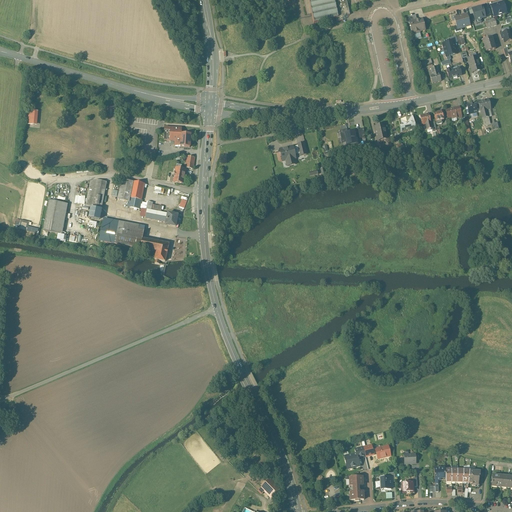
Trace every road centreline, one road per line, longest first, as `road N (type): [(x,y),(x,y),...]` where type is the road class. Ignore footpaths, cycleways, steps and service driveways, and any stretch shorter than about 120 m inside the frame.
road 1 (secondary): [(298,511),(216,309),(202,211),(211,106)]
road 2 (tertiary): [(511,78),(338,112),(211,106)]
road 3 (tertiary): [(0,51),(211,106)]
